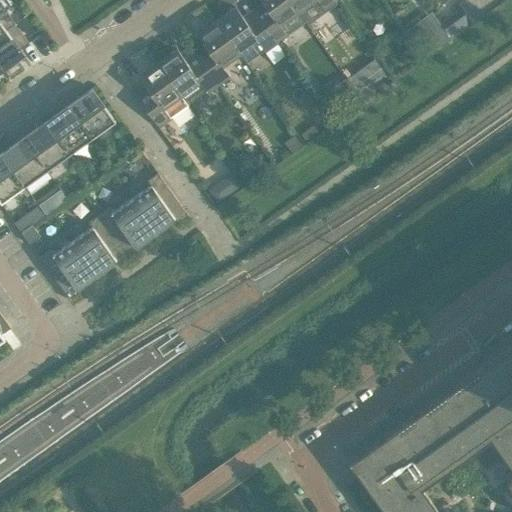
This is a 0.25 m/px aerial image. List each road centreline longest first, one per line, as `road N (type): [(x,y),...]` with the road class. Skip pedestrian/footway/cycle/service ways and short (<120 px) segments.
road 1 (residential): [(511,308),(297,462)]
road 2 (residential): [(0,124),(174,0)]
road 3 (residential): [(0,379),(41,350),(44,329),(0,268)]
